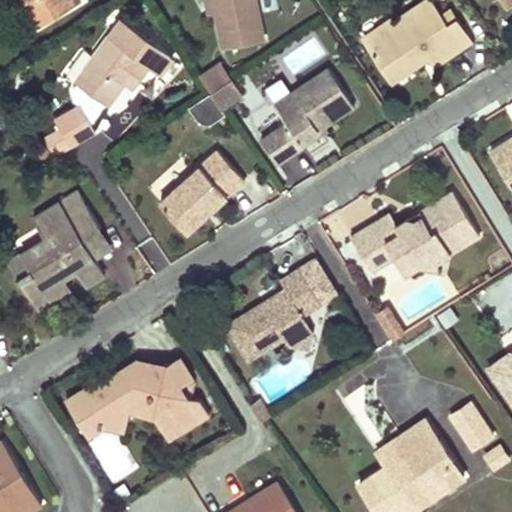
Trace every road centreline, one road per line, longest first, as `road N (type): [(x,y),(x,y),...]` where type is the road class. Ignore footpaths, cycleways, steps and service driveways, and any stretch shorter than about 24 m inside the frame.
road 1 (residential): [(436,119),(12,380)]
road 2 (unknown): [(148,296),(88,177),(96,152),(121,126)]
road 3 (residential): [(12,380),(70,479),(75,511)]
road 4 (residential): [(511,240),(436,119)]
